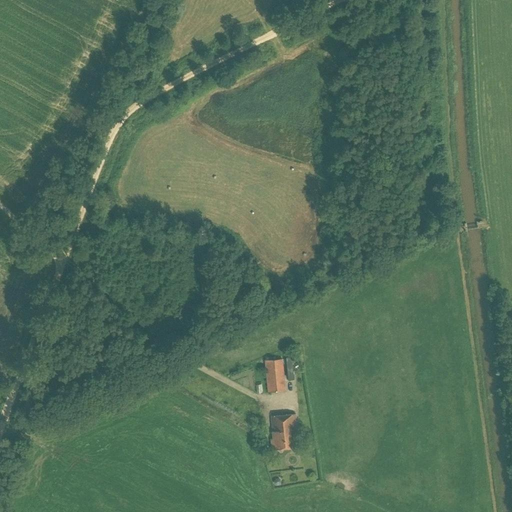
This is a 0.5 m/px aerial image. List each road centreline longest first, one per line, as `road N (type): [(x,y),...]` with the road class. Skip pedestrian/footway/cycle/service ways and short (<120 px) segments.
road 1 (track): [(0,433),(120,119),(340,0)]
road 2 (track): [(456,238),(441,0)]
road 3 (track): [(491,236),(473,0)]
